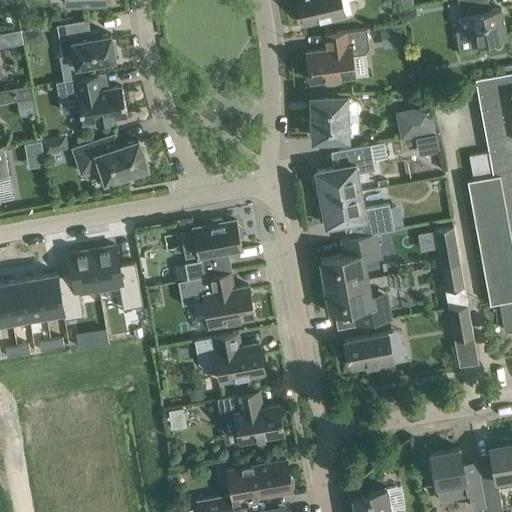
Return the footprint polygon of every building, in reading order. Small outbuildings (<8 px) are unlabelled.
[(299,0),(305,23),(345,13),(342,0),(299,0)] [(506,35),(501,7),(486,10),(484,0),(457,0),(463,29),(470,27),(472,41),(506,35)] [(413,7),(402,8),(403,19),(415,18),(413,7)] [(88,17),(57,23),(62,55),(74,53),(76,65),(89,62),(90,65),(103,63),(102,60),(116,58),(115,52),(117,51),(115,38),(112,38),(111,32),(97,35),(96,29),(90,30),(88,17)] [(384,28),(380,28),(383,47),(403,44),(401,27),(403,27),(402,22),(384,25),(384,28)] [(365,52),(369,46),(367,27),(330,32),(332,47),(306,51),(310,80),(324,78),(329,81),(337,80),(341,76),(355,74),(352,54),(365,52)] [(21,28),(9,30),(11,42),(23,40),(21,28)] [(474,177),(467,179),(490,302),(499,300),(504,328),(504,329),(506,329),(511,327),(511,71),(476,78),(479,98),(482,111),(488,110),(494,144),(488,145),(489,151),(469,154),(474,177)] [(100,74),(100,72),(56,80),(59,97),(61,97),(63,110),(80,107),(83,122),(97,119),(97,121),(112,118),(112,116),(127,114),(122,85),(98,89),(95,74),(100,74)] [(0,101),(17,98),(33,96),(31,83),(0,88),(0,101)] [(314,136),(346,135),(345,95),(313,96),(314,119),(310,119),(310,133),(314,133),(314,136)] [(33,96),(17,98),(20,116),(36,113),(33,96)] [(398,111),(402,135),(434,129),(430,106),(398,111)] [(120,144),(115,131),(73,145),(81,171),(101,165),(105,179),(147,165),(138,138),(120,144)] [(48,139),(42,140),(44,154),(50,152),(48,139)] [(312,174),(312,177),(312,180),(313,184),(313,187),(314,190),(316,193),(317,192),(317,191),(320,191),(321,196),(361,189),(357,171),(375,168),(373,158),(387,156),(384,140),(370,143),(359,145),(339,148),(342,164),(334,165),(316,169),(317,174),(314,175),(314,174),(312,174)] [(4,145),(0,145),(0,176),(9,175),(4,145)] [(352,219),(355,235),(375,231),(394,228),(389,202),(364,207),(361,189),(321,196),(322,202),(319,202),(317,201),(317,205),(318,209),(318,213),(319,217),(321,220),(322,220),(322,219),(325,218),(326,224),(352,219)] [(191,216),(178,219),(180,227),(193,225),(191,216)] [(198,254),(242,246),(240,236),(242,233),(241,225),(238,222),(237,219),(223,221),(223,219),(220,217),(212,218),(210,221),(211,224),(193,227),(198,254)] [(434,229),(440,264),(460,260),(454,225),(434,229)] [(322,286),(367,277),(362,251),(378,248),(375,231),(355,235),(342,237),(345,253),(321,257),(323,269),(320,272),(322,286)] [(95,247),(92,247),(99,287),(119,283),(123,303),(123,307),(143,303),(135,260),(119,263),(116,243),(95,247)] [(58,274),(57,274),(64,314),(63,314),(64,317),(83,314),(83,312),(79,290),(99,287),(92,247),(90,248),(69,252),(72,271),(58,274)] [(185,262),(188,278),(220,272),(217,256),(185,262)] [(465,285),(460,260),(440,264),(445,288),(465,285)] [(57,271),(40,274),(47,317),(63,314),(64,314),(57,274),(58,274),(57,271)] [(220,272),(188,278),(178,279),(182,303),(204,299),(209,325),(235,321),(234,319),(254,315),(249,284),(229,287),(226,271),(220,272)] [(40,274),(23,277),(30,320),(47,317),(40,274)] [(23,277),(6,280),(12,317),(11,317),(12,321),(12,323),(30,320),(23,277)] [(371,299),(367,277),(322,286),(324,299),(329,301),(331,312),(355,308),(357,324),(377,320),(391,318),(387,296),(371,299)] [(6,280),(0,280),(0,319),(11,317),(12,317),(6,280)] [(468,303),(448,307),(459,364),(478,361),(474,334),(468,303)] [(80,346),(109,341),(106,327),(78,332),(80,346)] [(394,361),(390,341),(388,330),(344,339),(347,353),(349,353),(352,366),(366,364),(367,366),(394,361)] [(259,342),(241,345),(234,347),(231,332),(195,338),(199,362),(206,367),(218,365),(220,379),(234,376),(239,379),(246,378),(250,374),(265,371),(259,342)] [(51,338),(52,346),(64,344),(62,336),(51,338)] [(41,349),(52,346),(51,338),(39,340),(41,349)] [(31,350),(29,341),(17,343),(19,352),(31,350)] [(18,353),(17,344),(5,346),(7,355),(18,353)] [(201,388),(189,390),(191,399),(202,397),(201,388)] [(279,403),(262,406),(253,408),(250,391),(218,397),(222,420),(236,417),(240,440),(284,432),(279,403)] [(184,408),(168,410),(170,426),(186,424),(184,408)] [(478,464),(486,506),(487,511),(503,511),(498,486),(508,484),(507,477),(511,475),(511,436),(502,439),(503,443),(490,445),(493,460),(478,464)] [(472,509),(486,506),(478,464),(478,459),(462,462),(460,446),(430,452),(434,471),(439,499),(469,493),(472,509)] [(198,511),(240,511),(247,511),(244,496),(292,488),(292,484),(293,482),(292,474),(290,472),(287,456),(228,467),(232,492),(196,498),(198,511)] [(370,494),(353,497),(355,511),(391,511),(391,508),(405,505),(401,484),(387,486),(370,489),(370,494)]
